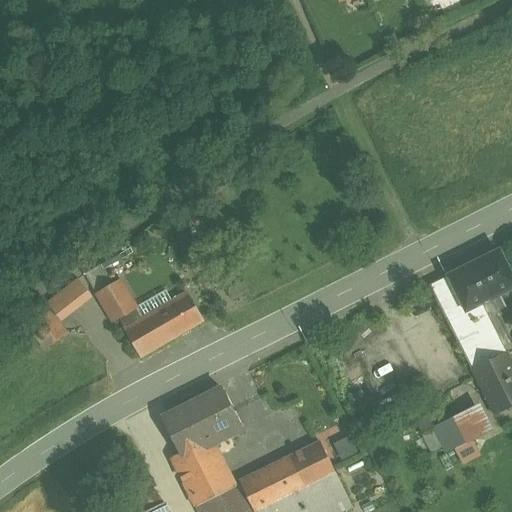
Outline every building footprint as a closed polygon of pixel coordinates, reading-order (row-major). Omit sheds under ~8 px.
[(203,206),(185,216),(192,228),(210,219),(203,206)] [(511,273),(501,251),(449,276),(449,277),(431,286),(496,416),(511,408),(511,361),(484,304),(511,290),(511,273)] [(138,308),(121,281),(98,295),(114,322),(120,319),(138,308)] [(167,291),(138,308),(120,319),(143,358),(205,322),(188,294),(173,302),(167,291)] [(45,306),(26,321),(32,328),(51,314),(45,306)] [(32,328),(31,329),(46,349),(66,334),(51,314),(32,328)] [(223,389),(164,419),(181,454),(174,458),(198,506),(235,487),(235,486),(212,441),(224,435),(226,439),(244,430),(223,389)] [(339,444),(349,463),(365,455),(356,436),(339,444)] [(322,443),(291,458),(307,489),(337,474),(322,443)] [(475,443),(463,449),(468,459),(480,454),(475,443)] [(291,458),(241,483),(255,511),(259,511),(307,489),(291,458)] [(307,489),(259,511),(255,511),(241,483),(235,486),(235,487),(198,506),(200,511),(340,511),(353,506),(337,474),(307,489)] [(154,480),(117,498),(123,511),(150,511),(166,505),(154,480)]
